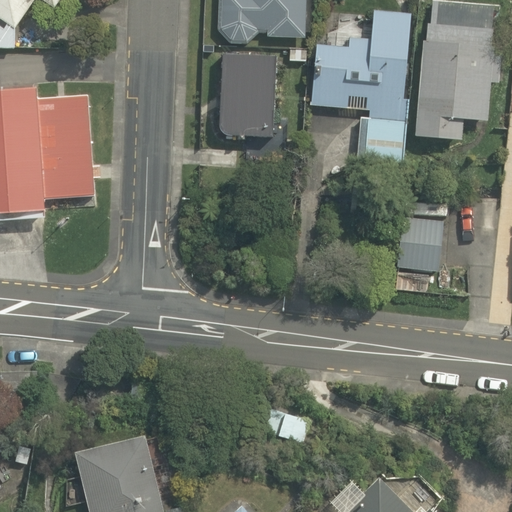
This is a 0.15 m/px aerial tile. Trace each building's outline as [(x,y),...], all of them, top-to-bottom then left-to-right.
[(0,0),(0,49),(13,50),(14,26),(31,0),(37,0),(50,9),(56,0),(0,0)] [(303,0),(219,0),(218,39),(302,42),(303,0)] [(395,98),(405,13),(369,9),(367,32),(338,29),(336,47),(315,44),(308,109),(364,115),(359,159),(396,163),(404,99),(395,98)] [(495,26),(420,20),(412,137),(461,141),(463,118),(488,120),(495,26)] [(279,59),(224,54),(218,132),(273,137),(279,59)] [(0,210),(44,208),(43,197),(93,194),(86,94),(36,98),(35,85),(0,87),(0,210)] [(443,220),(404,214),(396,263),(436,269),(443,220)] [(168,511),(148,429),(73,447),(88,511),(168,511)] [(404,511),(424,489),(387,458),(340,511),(404,511)] [(450,511),(424,489),(404,511),(450,511)] [(253,511),(245,502),(234,511),(253,511)]
